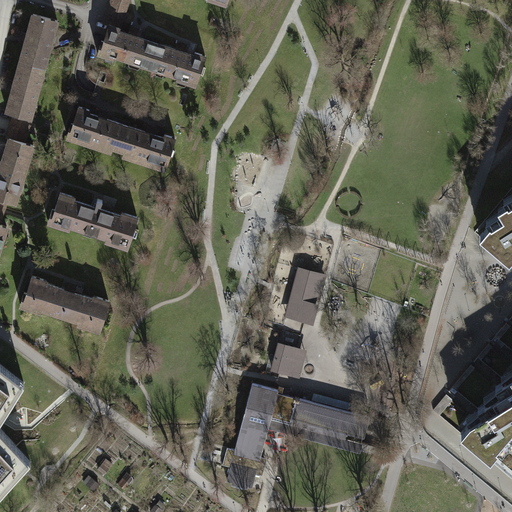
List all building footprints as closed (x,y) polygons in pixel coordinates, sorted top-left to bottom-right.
[(131,0),(111,0),(104,21),(122,27),(131,0)] [(29,14),(1,115),(10,117),(30,123),(58,22),(29,14)] [(121,27),(108,23),(103,39),(101,39),(97,53),(176,78),(175,81),(196,87),(206,55),(195,52),(195,53),(120,30),(121,27)] [(71,120),(65,138),(119,155),(166,170),(177,137),(165,133),(164,135),(102,115),(90,111),(90,109),(79,105),(74,118),(73,121),(71,120)] [(4,139),(5,139),(24,145),(30,123),(10,117),(4,139)] [(5,139),(0,156),(0,202),(6,204),(15,207),(33,147),(24,145),(5,139)] [(290,179),(280,213),(288,215),(298,181),(290,179)] [(75,195),(59,189),(47,223),(69,230),(70,227),(105,239),(105,241),(128,249),(139,216),(122,210),(121,213),(75,197),(75,195)] [(511,200),(510,204),(507,202),(498,208),(501,213),(492,224),(490,223),(480,235),(509,260),(511,256),(511,200)] [(326,274),(300,268),(287,316),(313,323),(326,274)] [(47,278),(30,273),(25,289),(23,288),(18,305),(40,312),(41,309),(78,321),(77,324),(101,331),(111,299),(94,293),(93,295),(47,281),(47,278)] [(307,350),(280,343),(273,370),(280,372),(300,377),(307,350)] [(0,364),(0,494),(31,461),(0,427),(0,421),(24,383),(0,364)] [(511,389),(510,390),(505,381),(504,379),(496,385),(498,390),(489,402),(487,400),(478,406),(481,412),(475,417),(471,422),(469,421),(461,432),(490,457),(510,475),(511,477),(511,476),(511,427),(511,428),(511,427),(511,389)] [(268,428),(271,420),(278,392),(278,389),(253,383),(235,449),(227,447),(223,464),(231,466),(227,480),(232,481),(231,483),(247,487),(248,485),(252,487),(256,473),(263,475),(267,458),(261,456),(268,428)] [(313,391),(311,401),(348,410),(350,401),(330,396),(313,391)] [(370,416),(348,410),(311,401),(300,398),(300,397),(297,396),(295,396),(295,397),(281,393),(278,392),(271,420),(283,423),(363,444),(370,416)] [(362,448),(363,444),(271,420),(268,428),(281,432),(361,453),(362,448)] [(88,484),(83,491),(93,498),(98,491),(88,484)] [(114,499),(108,507),(115,511),(120,503),(114,499)] [(171,511),(175,507),(168,502),(163,508),(168,511),(171,511)]
